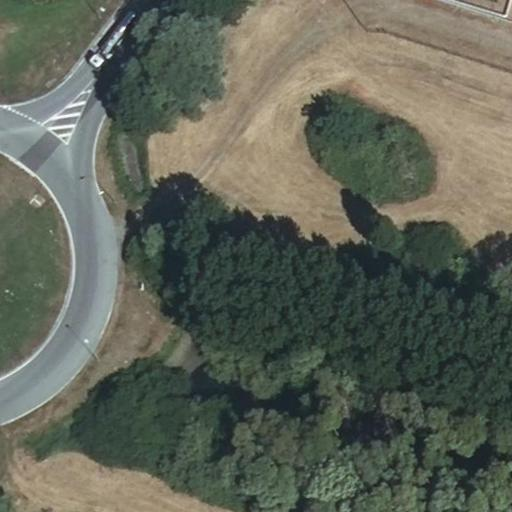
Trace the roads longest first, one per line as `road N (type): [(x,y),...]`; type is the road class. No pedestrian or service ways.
road 1 (unclassified): [(0,412),(55,377),(85,331),(97,280),(90,225),(65,179),(31,147)]
road 2 (unclassified): [(154,0),(31,147)]
